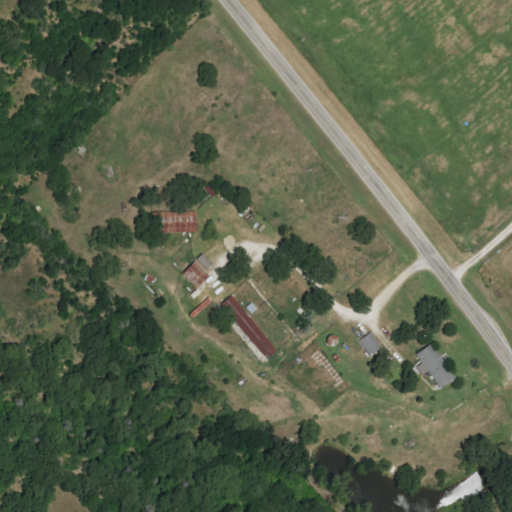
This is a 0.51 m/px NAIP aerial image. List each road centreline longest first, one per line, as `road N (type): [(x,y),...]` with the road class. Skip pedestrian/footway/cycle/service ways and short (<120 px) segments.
road 1 (secondary): [(228,0),(511,368)]
road 2 (residential): [(179,0),(73,86),(0,203)]
